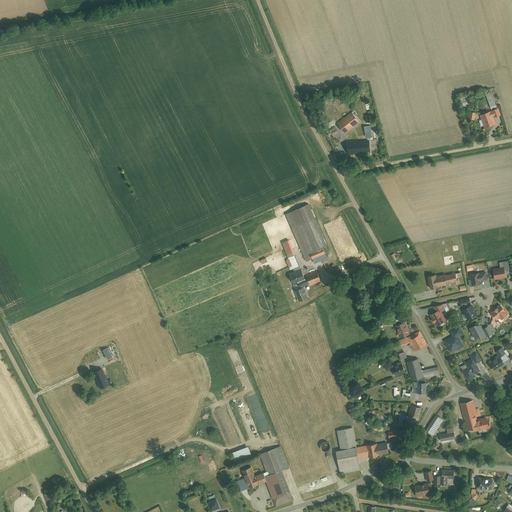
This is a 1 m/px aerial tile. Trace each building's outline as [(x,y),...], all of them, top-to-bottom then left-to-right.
[(469,105),(466,94),(460,96),(463,107),(469,105)] [(480,114),(484,127),(494,124),(492,117),(500,114),(498,107),(490,110),(480,114)] [(352,111),(335,125),(342,133),(359,120),(352,111)] [(369,141),(346,142),(347,152),(369,152),(369,141)] [(328,258),(325,253),(331,250),(311,204),(286,214),(306,261),(313,258),(315,264),(328,258)] [(291,248),(285,251),(293,271),(299,268),(291,248)] [(492,269),(494,279),(506,277),(505,270),(509,269),(507,260),(502,261),(503,267),(492,269)] [(297,282),(305,279),(301,269),(290,274),(294,283),(297,282)] [(306,275),(307,277),(305,279),(297,282),(300,288),(295,290),(300,301),(308,297),(303,285),(310,282),(311,285),(321,280),(317,271),(306,275)] [(478,271),(469,274),(473,286),(481,283),(480,281),(488,279),(486,271),(479,273),(478,271)] [(455,272),(427,278),(429,286),(457,281),(455,272)] [(470,303),(462,309),(469,319),(477,314),(470,303)] [(435,324),(445,319),(440,309),(443,307),(442,304),(433,308),(435,310),(429,313),(435,324)] [(500,304),(491,311),(495,315),(497,313),(501,319),(508,313),(500,304)] [(404,322),(397,324),(401,334),(407,332),(404,322)] [(476,339),(485,335),(488,338),(498,332),(493,323),(483,329),(480,323),(470,328),(476,339)] [(445,341),(450,353),(462,348),(458,338),(461,336),(458,328),(451,332),(454,338),(445,341)] [(424,342),(418,331),(400,341),(402,346),(409,342),(412,349),(424,342)] [(107,346),(95,352),(99,360),(106,357),(108,363),(113,360),(107,346)] [(490,362),(497,371),(506,365),(501,358),(504,355),(508,361),(511,358),(507,351),(504,353),(501,349),(497,352),(499,356),(490,362)] [(474,374),(481,371),(477,363),(481,361),(477,353),(472,356),(475,363),(469,366),(470,367),(463,370),(468,381),(476,377),(474,374)] [(407,359),(411,379),(439,373),(437,366),(421,369),(419,357),(407,359)] [(403,371),(401,364),(390,368),(392,375),(403,371)] [(101,367),(90,372),(98,387),(109,382),(101,367)] [(426,381),(416,381),(416,391),(425,391),(426,381)] [(486,415),(476,418),(471,399),(460,402),(467,428),(478,425),(478,427),(489,425),(486,415)] [(420,409),(411,406),(407,420),(416,422),(420,409)] [(434,415),(425,429),(432,433),(441,420),(434,415)] [(335,448),(338,471),(361,467),(359,456),(388,452),(387,442),(375,444),(375,442),(359,444),(356,426),(340,429),(343,447),(335,448)] [(410,427),(387,432),(389,438),(411,433),(410,427)] [(453,431),(439,433),(440,441),(454,438),(453,431)] [(330,446),(330,445),(330,443),(329,442),(328,441),(327,440),(326,440),(325,440),(324,441),(323,442),(322,443),(322,445),(322,446),(322,447),(323,448),(324,449),(326,449),(328,448),(329,448),(330,446)] [(245,478),(238,481),(242,490),(265,480),(275,505),(291,498),(280,470),(289,466),(278,441),(261,448),(271,473),(266,476),(264,472),(256,475),(252,467),(242,471),(245,478)] [(232,450),(235,458),(250,452),(246,444),(232,450)] [(439,470),(439,474),(434,474),(434,482),(447,483),(447,479),(452,480),(452,471),(439,470)] [(395,475),(384,480),(386,484),(397,478),(395,475)] [(494,478),(479,476),(478,486),(494,489),(495,483),(493,483),(494,478)] [(427,482),(415,485),(416,494),(429,491),(427,482)] [(208,501),(212,511),(220,509),(217,498),(208,501)]
